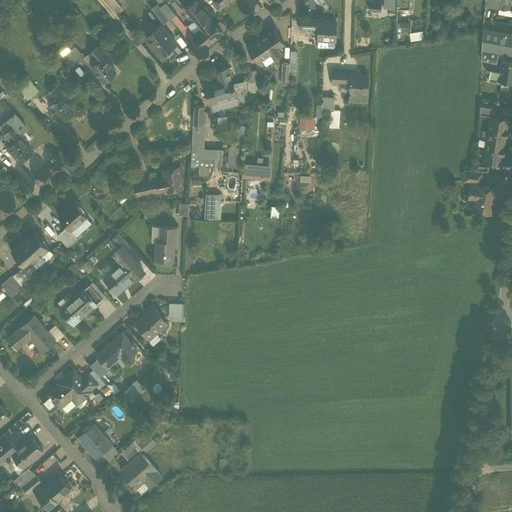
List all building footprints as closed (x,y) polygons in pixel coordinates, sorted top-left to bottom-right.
[(116,0),(106,0),(117,13),(123,8),(116,0)] [(213,21),(196,0),(186,8),(195,20),(188,25),(196,35),(193,37),(202,48),(222,32),(213,21)] [(229,0),(211,0),(219,9),(229,0)] [(395,0),(383,0),(383,7),(396,9),(395,0)] [(410,0),(395,0),(396,9),(410,9),(410,0)] [(511,0),(498,0),(497,5),(509,7),(509,4),(511,4),(511,13),(511,0)] [(381,2),(370,1),(369,9),(381,11),(381,2)] [(176,14),(166,2),(160,6),(170,19),(176,14)] [(170,19),(160,6),(154,11),(164,23),(170,19)] [(313,19),(300,19),(300,30),(306,30),(306,27),(313,27),(313,19)] [(336,22),(324,21),(325,20),(313,19),(313,27),(318,28),(317,39),(318,39),(318,38),(335,39),(335,40),(336,40),(336,22)] [(401,21),(401,30),(410,30),(410,21),(401,21)] [(176,44),(161,24),(146,36),(161,56),(176,44)] [(508,32),(483,27),(482,48),(492,50),(504,52),(508,32)] [(275,29),(261,38),(274,58),(282,52),(278,47),(284,43),(275,29)] [(411,40),(424,39),(423,30),(409,32),(411,40)] [(274,58),(261,38),(247,47),(257,62),(263,58),(266,63),(272,59),(274,58)] [(98,46),(89,53),(97,63),(104,57),(106,56),(98,46)] [(81,55),(74,47),(69,51),(76,60),(81,55)] [(76,60),(69,51),(63,56),(71,64),(76,60)] [(491,56),(481,55),(481,63),(488,63),(490,63),(491,56)] [(104,57),(97,63),(92,67),(104,81),(116,72),(104,57)] [(511,61),(501,60),(498,79),(511,81),(511,61)] [(289,62),(282,62),(281,80),(288,81),(289,62)] [(229,67),(215,71),(217,80),(205,84),(212,111),(238,103),(235,89),(239,88),(238,83),(233,84),(229,67)] [(368,75),(357,75),(357,73),(332,72),(332,83),(338,83),(338,80),(350,81),(349,93),(349,100),(367,101),(368,75)] [(27,75),(15,83),(21,90),(32,82),(27,75)] [(255,81),(248,81),(248,90),(257,91),(257,81),(255,81)] [(32,82),(21,90),(28,99),(39,90),(32,82)] [(56,86),(48,93),(55,102),(62,96),(63,97),(64,95),(56,86)] [(63,97),(62,96),(55,102),(50,106),(62,121),(74,111),(63,97)] [(334,97),(322,97),(322,110),(330,110),(334,110),(334,97)] [(496,106),(479,103),(478,113),(491,115),(494,115),(496,106)] [(195,165),(214,166),(215,150),(202,150),(204,106),(194,106),(191,162),(195,162),(195,165)] [(334,110),(330,110),(329,127),(339,128),(340,110),(334,110)] [(494,115),(491,115),(487,137),(504,140),(505,135),(507,133),(508,130),(506,127),(508,118),(494,115)] [(315,116),(300,116),(300,128),(315,128),(315,116)] [(8,118),(0,125),(5,132),(14,125),(8,118)] [(22,135),(14,125),(5,132),(0,136),(20,161),(32,151),(20,136),(22,135)] [(504,140),(487,137),(483,158),(500,161),(501,153),(504,151),(504,148),(503,145),(504,140)] [(228,154),(231,158),(234,157),(237,154),(237,147),(233,144),(228,147),(228,154)] [(223,150),(215,150),(214,166),(222,166),(223,150)] [(489,163),(477,162),(476,169),(482,170),(488,170),(489,163)] [(267,166),(244,164),(243,174),(267,176),(267,166)] [(178,166),(164,169),(166,177),(157,178),(159,191),(182,186),(178,166)] [(476,169),(464,168),(463,181),(481,182),(482,170),(476,169)] [(157,178),(134,183),(137,195),(143,194),(159,191),(157,178)] [(496,187),(471,183),(469,197),(474,198),(472,208),(492,211),(496,187)] [(204,217),(220,217),(220,192),(204,192),(204,217)] [(87,216),(74,202),(58,216),(67,226),(71,230),(87,216)] [(189,203),(179,202),(179,214),(189,215),(189,203)] [(178,226),(160,225),(160,240),(155,240),(154,259),(174,260),(175,242),(177,242),(178,226)] [(67,226),(57,234),(67,245),(77,237),(71,230),(67,226)] [(34,231),(12,250),(11,250),(24,265),(26,267),(27,267),(49,248),(49,249),(49,248),(34,230),(33,231),(34,231)] [(119,232),(112,238),(120,246),(122,244),(126,248),(130,245),(119,232)] [(126,248),(122,244),(120,246),(113,252),(122,261),(135,276),(143,269),(126,248)] [(122,261),(103,277),(116,293),(135,276),(122,261)] [(66,267),(69,272),(76,267),(73,262),(66,267)] [(24,265),(13,275),(22,285),(34,275),(27,267),(26,267),(24,265)] [(22,285),(13,275),(2,285),(11,295),(22,285)] [(90,283),(80,292),(92,306),(103,298),(90,283)] [(80,292),(60,309),(73,324),(73,323),(92,307),(93,307),(92,306),(80,292),(79,292),(80,292)] [(184,303),(170,302),(169,316),(183,316),(184,303)] [(153,306),(146,312),(147,312),(135,322),(149,338),(150,337),(149,336),(159,327),(160,328),(167,322),(153,306)] [(56,340),(35,315),(8,338),(17,348),(30,337),(42,351),(56,340)] [(123,332),(97,354),(99,357),(107,366),(123,352),(127,357),(137,348),(134,345),(135,344),(133,342),(132,343),(123,332)] [(107,366),(99,357),(90,365),(94,369),(100,376),(109,368),(107,366)] [(74,369),(65,376),(66,378),(49,393),(50,395),(59,405),(60,407),(62,405),(67,411),(77,403),(92,390),(91,388),(82,379),(74,369)] [(100,376),(94,369),(89,373),(97,383),(96,384),(99,388),(105,382),(100,376)] [(89,373),(82,379),(91,388),(96,384),(97,383),(89,373)] [(124,389),(130,400),(140,395),(133,383),(124,389)] [(59,405),(50,395),(41,402),(50,412),(59,405)] [(0,404),(0,423),(9,416),(0,404)] [(28,412),(9,425),(14,433),(33,420),(28,412)] [(112,444),(94,423),(78,436),(96,458),(102,452),(112,444)] [(146,430),(134,439),(138,444),(149,434),(146,430)] [(4,433),(0,436),(0,444),(8,437),(4,433)] [(149,434),(138,444),(142,448),(139,450),(141,452),(143,453),(155,443),(153,439),(149,434)] [(8,437),(0,444),(0,462),(11,453),(17,448),(16,447),(8,437)] [(32,437),(23,444),(21,442),(16,447),(17,448),(11,453),(23,467),(43,450),(32,437)] [(134,439),(121,451),(130,462),(130,461),(141,452),(139,450),(142,448),(138,444),(134,439)] [(112,444),(102,452),(110,461),(120,452),(112,444)] [(143,453),(141,452),(130,461),(130,462),(132,464),(128,467),(122,471),(133,485),(133,486),(134,485),(135,487),(136,486),(142,492),(162,475),(143,453)] [(54,454),(44,460),(51,473),(62,468),(54,454)] [(32,471),(21,481),(25,485),(28,482),(36,476),(32,471)] [(36,476),(28,482),(33,488),(41,481),(36,475),(36,476)] [(60,475),(51,482),(50,480),(44,485),(41,481),(33,488),(49,507),(71,488),(60,475)] [(25,485),(21,481),(17,485),(20,489),(23,487),(25,485)] [(33,488),(28,482),(25,485),(23,487),(28,493),(33,488)]
